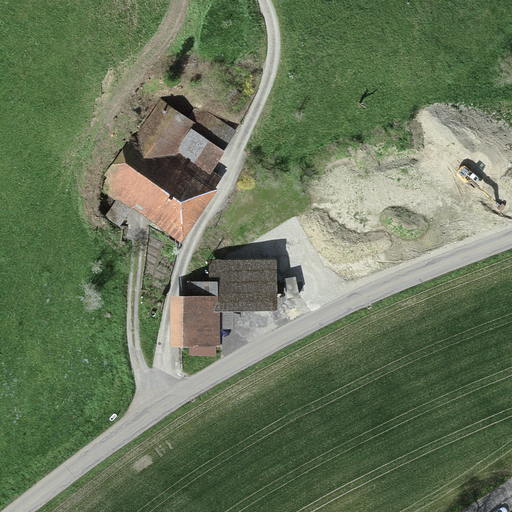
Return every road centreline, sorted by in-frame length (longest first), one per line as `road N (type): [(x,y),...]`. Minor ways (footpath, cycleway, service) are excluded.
road 1 (unclassified): [(511,236),(344,304),(214,374),(119,434),(20,511)]
road 2 (track): [(265,0),(278,51),(272,86),(177,269),(160,405)]
road 3 (track): [(134,237),(134,348),(160,405)]
